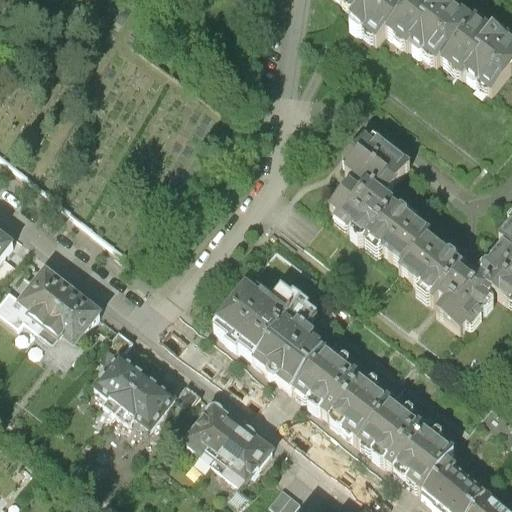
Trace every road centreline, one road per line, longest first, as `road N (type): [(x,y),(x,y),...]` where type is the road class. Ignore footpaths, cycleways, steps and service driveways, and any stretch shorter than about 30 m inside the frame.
road 1 (residential): [(156,327),(269,192),(299,0)]
road 2 (residential): [(378,511),(156,327)]
road 3 (residential): [(156,327),(0,203)]
